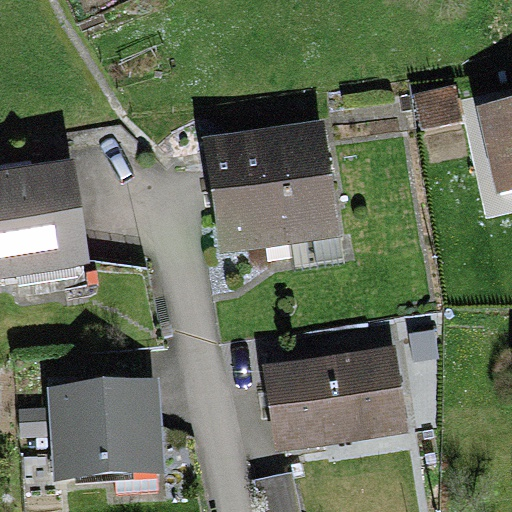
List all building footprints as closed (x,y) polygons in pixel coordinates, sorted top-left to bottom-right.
[(454,98),(419,106),(424,131),(460,124),(454,98)] [(511,190),(511,110),(485,116),(503,193),(511,190)] [(210,162),(223,253),(265,246),(263,236),(336,226),(322,130),(258,140),(261,154),(210,162)] [(0,181),(0,275),(17,273),(20,295),(81,286),(91,354),(167,349),(149,271),(88,263),(86,250),(74,171),(0,181)] [(267,375),(278,450),(326,443),(324,429),(356,424),(358,438),(405,431),(394,356),(267,375)] [(117,496),(159,493),(152,390),(57,396),(62,474),(115,470),(117,496)] [(257,484),(263,511),(299,511),(292,477),(257,484)]
